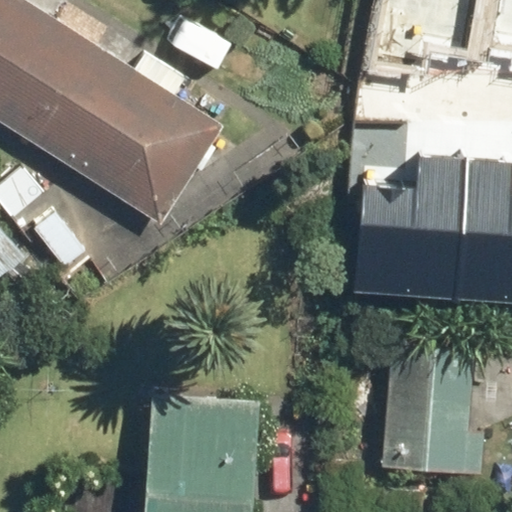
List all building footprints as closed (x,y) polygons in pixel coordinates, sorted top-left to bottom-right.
[(29,0),(0,0),(0,109),(159,213),(219,122),(29,0)] [(393,0),(384,51),(422,58),(426,35),(470,43),(477,0),(393,0)] [(511,0),(494,0),(488,31),(511,35),(511,0)] [(354,180),(346,286),(511,298),(511,190),(498,189),(500,154),(412,148),(409,184),(354,180)] [(63,200),(33,225),(68,266),(98,241),(63,200)] [(33,255),(0,217),(0,272),(5,279),(33,255)] [(395,337),(378,456),(459,468),(476,349),(395,337)] [(256,511),(263,393),(156,387),(149,511),(256,511)]
